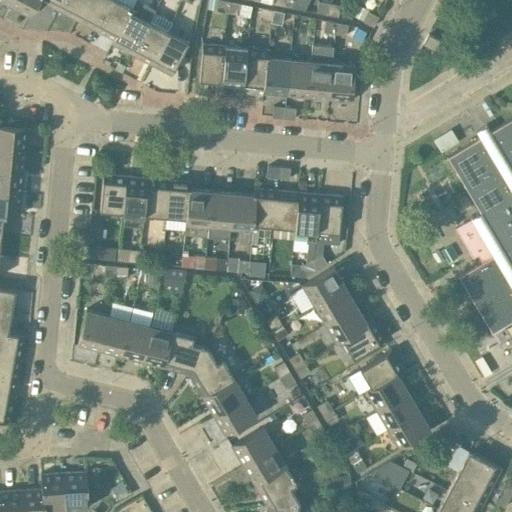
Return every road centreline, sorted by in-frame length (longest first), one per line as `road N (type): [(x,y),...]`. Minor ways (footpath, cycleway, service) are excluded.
road 1 (residential): [(511,426),(472,404),(380,252),(381,152)]
road 2 (residential): [(381,152),(67,118)]
road 3 (residential): [(67,118),(45,380)]
road 4 (residential): [(45,380),(136,403),(199,511)]
road 5 (residential): [(381,152),(389,70),(417,0)]
